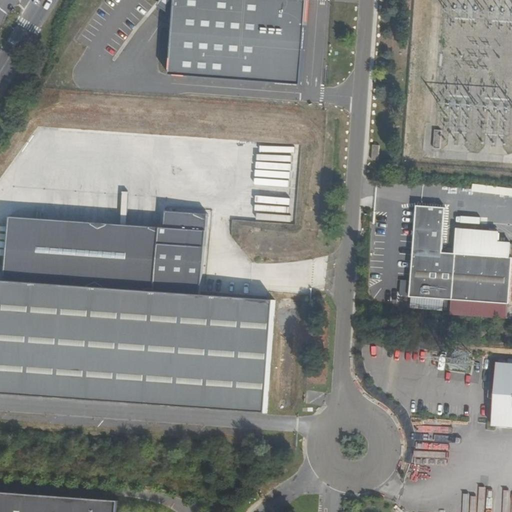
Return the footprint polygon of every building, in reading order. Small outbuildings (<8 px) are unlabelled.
[(301,86),(307,3),(269,0),(175,0),(170,76),(301,86)] [(380,147),(373,146),(372,161),(380,161),(380,147)] [(511,253),(444,251),(446,205),(416,204),(412,296),(511,300),(511,253)] [(0,398),(270,414),(276,299),(203,296),(207,213),(166,211),(163,226),(9,218),(3,280),(0,280),(0,398)] [(402,283),(401,296),(410,297),(411,283),(402,283)] [(497,393),(496,420),(511,421),(511,357),(500,357),(498,385),(497,393)] [(0,494),(0,511),(120,511),(121,501),(0,494)]
